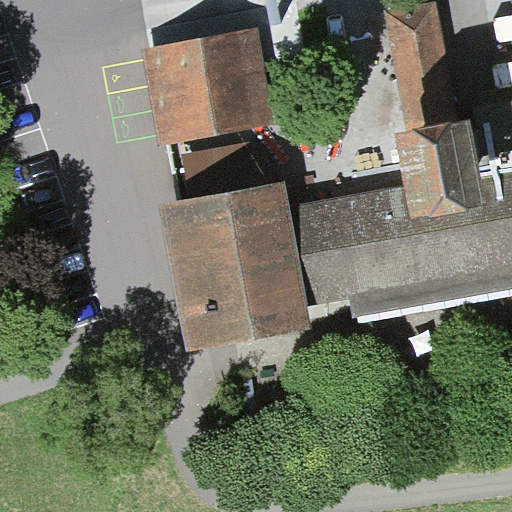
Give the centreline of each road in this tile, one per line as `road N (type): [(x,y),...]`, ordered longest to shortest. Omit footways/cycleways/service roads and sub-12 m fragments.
road 1 (track): [(511,480),(281,504),(239,496),(201,469),(163,378)]
road 2 (residential): [(143,333),(29,0)]
road 3 (track): [(0,384),(143,333),(163,378)]
road 4 (track): [(163,378),(300,353)]
